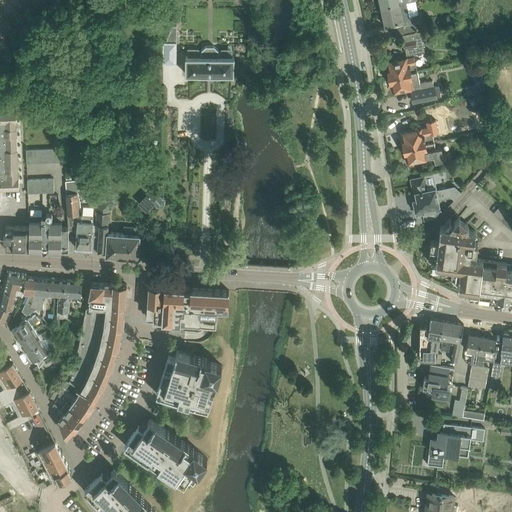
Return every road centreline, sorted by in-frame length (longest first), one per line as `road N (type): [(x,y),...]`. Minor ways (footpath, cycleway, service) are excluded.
road 1 (residential): [(67,447),(118,371),(138,269)]
road 2 (residential): [(388,276),(511,137)]
road 3 (tertiary): [(363,183),(339,0)]
road 4 (residential): [(0,260),(138,269)]
road 5 (residential): [(67,447),(0,330)]
road 6 (residential): [(206,150),(205,274)]
